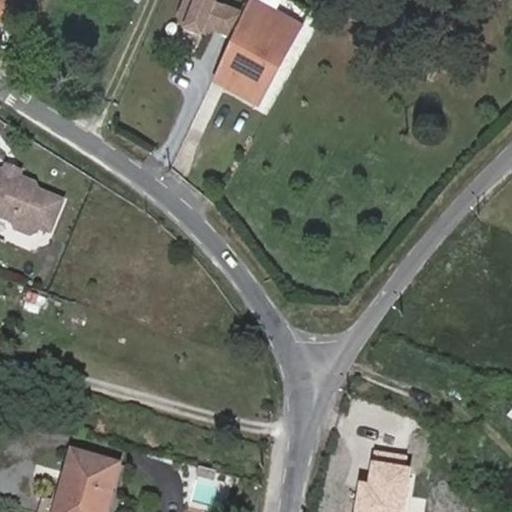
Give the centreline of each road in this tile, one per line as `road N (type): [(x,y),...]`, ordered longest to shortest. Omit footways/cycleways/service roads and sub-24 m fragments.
road 1 (residential): [(0,89),(203,232),(283,339),(310,398)]
road 2 (tertiary): [(310,398),(455,213),(511,157)]
road 3 (unknown): [(170,511),(146,460),(73,437),(37,438),(0,471)]
